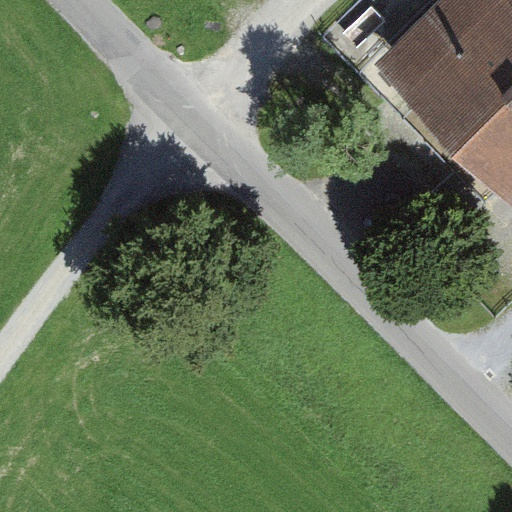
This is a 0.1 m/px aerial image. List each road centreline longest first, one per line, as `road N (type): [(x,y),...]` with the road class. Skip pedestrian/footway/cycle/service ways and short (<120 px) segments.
road 1 (tertiary): [(82,0),(511,437)]
road 2 (track): [(0,365),(52,286),(195,112),(313,0)]
